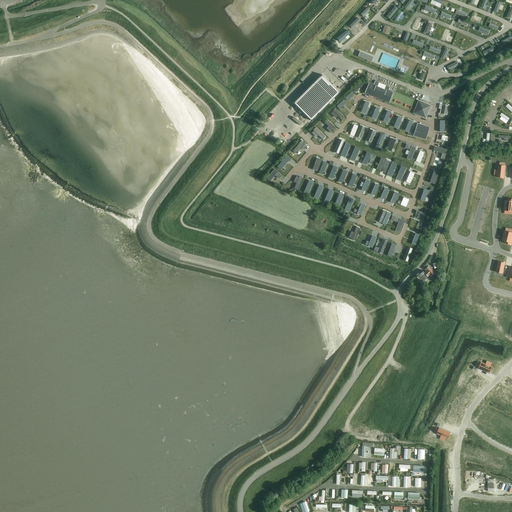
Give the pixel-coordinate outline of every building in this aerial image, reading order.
[(404,0),(399,6),(402,8),(407,3),(404,0)] [(412,0),(409,7),(412,9),(417,0),(412,0)] [(387,14),(391,16),(397,8),(393,5),(387,14)] [(470,17),(472,12),(464,8),(461,13),(470,17)] [(403,11),(398,17),(401,20),(406,14),(403,11)] [(361,16),(354,23),(356,26),(358,24),(360,26),(366,21),(361,16)] [(457,35),(453,42),(463,47),(466,39),(457,35)] [(360,51),(358,56),(371,62),(374,57),(360,51)] [(461,60),(450,65),(452,68),(462,64),(461,60)] [(321,75),(293,103),(311,121),(339,93),(321,75)] [(361,81),(353,89),(356,92),(364,84),(361,81)] [(393,92),(388,90),(390,87),(375,81),(373,84),(369,82),(365,92),(370,94),(370,93),(384,99),(384,100),(389,102),(393,92)] [(351,92),(345,98),(347,101),(354,94),(351,92)] [(343,100),(336,106),(339,109),(346,102),(343,100)] [(419,101),(414,113),(425,118),(430,106),(419,101)] [(365,102),(361,112),(365,114),(370,103),(365,102)] [(447,115),(449,105),(446,105),(446,106),(440,105),(439,109),(441,109),(440,114),(447,115)] [(376,107),(372,117),(376,119),(380,109),(376,107)] [(333,112),(331,114),(335,118),(338,116),(342,120),(345,118),(335,108),(332,111),(333,112)] [(387,111),(383,121),(387,123),(392,113),(387,111)] [(398,116),(394,127),(398,128),(403,118),(398,116)] [(327,119),(324,122),(328,126),(326,128),(330,133),(333,131),(333,132),(336,129),(327,119)] [(409,120),(405,130),(409,132),(414,122),(409,120)] [(418,124),(415,136),(427,140),(430,128),(418,124)] [(361,126),(356,137),(360,138),(365,127),(361,126)] [(314,131),(312,133),(316,138),(318,135),(323,140),(325,137),(316,127),(313,130),(314,131)] [(371,130),(366,141),(370,143),(375,131),(371,130)] [(380,146),(384,135),(381,134),(376,145),(380,146)] [(391,138),(386,150),(391,152),(396,140),(391,138)] [(340,139),(334,152),(338,154),(344,141),(340,139)] [(301,141),(293,151),(296,153),(300,149),(302,151),(306,146),(304,144),(305,143),(301,141)] [(346,143),(340,155),(345,157),(350,145),(346,143)] [(406,144),(405,148),(410,150),(407,158),(411,160),(415,148),(406,144)] [(355,147),(350,159),(354,161),(359,149),(355,147)] [(367,152),(362,163),(366,165),(369,157),(374,159),(375,156),(367,152)] [(286,156),(277,167),(280,170),(289,159),(286,156)] [(317,158),(313,170),(317,171),(321,160),(317,158)] [(390,161),(381,158),(377,169),(385,173),(390,161)] [(323,162),(318,173),(322,175),(327,163),(323,162)] [(392,162),(387,175),(391,177),(396,164),(392,162)] [(495,170),(494,175),(498,175),(497,177),(504,178),(505,166),(504,166),(500,166),(499,165),(498,170),(495,170)] [(333,166),(328,178),(332,179),(337,168),(333,166)] [(401,166),(396,179),(400,180),(406,168),(401,166)] [(274,169),(266,179),(269,182),(275,176),(279,179),(282,176),(274,169)] [(343,170),(338,182),(342,184),(347,172),(343,170)] [(434,171),(430,184),(435,185),(439,173),(434,171)] [(353,174),(348,186),(352,188),(357,176),(353,174)] [(296,176),(293,182),(296,184),(294,189),(297,191),(303,178),(299,177),(299,178),(296,176)] [(308,181),(303,193),(308,195),(313,182),(308,181)] [(319,185),(314,198),(318,199),(323,187),(319,185)] [(424,189),(420,200),(425,201),(428,191),(424,189)] [(329,190),(324,202),(328,204),(333,191),(329,190)] [(339,194),(334,206),(338,208),(344,196),(339,194)] [(404,197),(401,205),(406,207),(409,200),(404,197)] [(349,198),(344,210),(349,212),(354,200),(349,198)] [(359,203),(357,207),(360,208),(357,214),(361,216),(366,206),(361,204),(359,203)] [(384,211),(379,222),(386,225),(391,214),(384,211)] [(417,211),(416,214),(418,215),(417,218),(423,220),(425,213),(417,211)] [(392,216),(391,220),(398,223),(395,232),(399,233),(404,220),(392,216)] [(351,231),(349,237),(351,239),(355,241),(360,229),(356,227),(354,233),(351,231)] [(505,231),(502,241),(505,241),(505,243),(511,245),(511,241),(511,232),(505,231)] [(367,241),(365,245),(368,246),(372,248),(376,237),(372,236),(370,242),(367,241)] [(382,254),(386,243),(382,241),(379,248),(375,247),(373,251),(382,254)] [(392,244),(387,256),(391,257),(396,245),(392,244)] [(408,247),(403,260),(407,262),(412,249),(408,247)] [(498,262),(496,272),(502,273),(505,263),(498,262)] [(424,276),(425,274),(426,273),(429,276),(429,275),(431,276),(435,273),(429,266),(425,270),(426,271),(424,273),(421,270),(415,275),(421,282),(425,278),(422,276),(423,276),(424,276)] [(481,362),(478,369),(490,373),(492,367),(490,366),(491,364),(487,362),(486,364),(481,362)] [(474,375),(471,381),(481,385),(484,379),(474,375)] [(465,386),(462,392),(473,397),(475,390),(465,386)] [(499,387),(497,392),(500,393),(498,397),(504,400),(509,389),(503,386),(502,388),(499,387)] [(451,405),(451,406),(461,410),(463,404),(453,400),(451,405)] [(450,414),(447,420),(457,424),(460,418),(450,414)] [(439,425),(436,431),(441,433),(440,435),(444,437),(445,435),(447,435),(450,429),(439,425)] [(372,482),(369,482),(370,473),(366,473),(365,483),(374,484),(374,480),(372,480),(372,482)] [(406,482),(404,482),(404,474),(397,474),(397,485),(406,485),(406,482)] [(308,511),(314,509),(312,504),(314,503),(312,498),(304,502),(308,511)]
